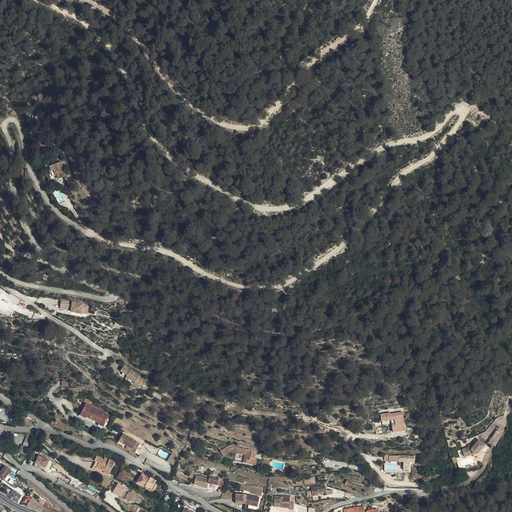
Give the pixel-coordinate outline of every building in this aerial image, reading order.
[(70,175),(65,159),(54,163),(57,174),(61,173),(62,177),(70,175)] [(77,305),(66,303),(65,311),(75,313),(75,314),(86,316),(87,315),(88,305),(77,303),(77,305)] [(128,378),(132,380),(137,384),(136,385),(140,387),(142,386),(144,388),(148,383),(141,378),(142,377),(133,371),(132,372),(126,367),(122,371),(125,373),(124,375),(128,378)] [(111,413),(87,403),(82,415),(88,418),(89,415),(100,420),(99,423),(105,425),(111,413)] [(7,420),(8,420),(13,412),(0,405),(0,416),(6,420),(7,420)] [(392,420),(393,432),(406,430),(404,411),(381,413),(381,421),(392,420)] [(135,440),(118,430),(113,439),(120,443),(120,444),(124,447),(130,450),(131,448),(135,440)] [(22,454),(30,432),(24,432),(15,450),(22,454)] [(484,448),(489,443),(479,434),(470,442),(470,440),(460,443),(464,453),(478,449),(480,450),(483,447),(484,448)] [(209,449),(211,453),(212,454),(213,454),(220,450),(235,453),(234,459),(245,462),(245,456),(244,456),(245,450),(237,449),(235,452),(218,443),(209,449)] [(220,443),(218,443),(235,452),(237,449),(245,450),(245,449),(220,443)] [(49,461),(42,456),(35,453),(31,463),(41,468),(43,465),(46,467),(49,461)] [(168,461),(174,464),(178,456),(172,453),(168,461)] [(100,469),(106,472),(112,458),(104,455),(104,457),(96,454),(95,455),(94,459),(95,460),(93,465),(101,468),(100,469)] [(404,471),(411,471),(410,463),(415,463),(415,455),(389,455),(390,462),(403,461),(404,471)] [(94,459),(92,458),(88,466),(105,473),(106,472),(100,469),(101,468),(93,465),(95,460),(94,459)] [(0,477),(2,478),(8,470),(4,466),(3,467),(0,464),(0,477)] [(139,470),(135,478),(148,485),(153,475),(148,473),(148,474),(139,470)] [(207,487),(209,476),(196,474),(194,485),(207,487)] [(218,487),(219,477),(210,476),(208,486),(218,487)] [(137,494),(122,485),(117,493),(122,496),(123,495),(126,497),(130,496),(135,498),(137,494)] [(325,492),(325,486),(310,487),(310,496),(317,495),(317,493),(325,492)] [(8,497),(17,502),(22,495),(16,491),(15,492),(13,491),(8,497)] [(242,506),(242,510),(249,511),(254,511),(257,504),(244,500),(232,499),(232,506),(242,506)] [(30,500),(28,506),(42,510),(44,504),(30,500)] [(191,511),(194,509),(195,507),(184,501),(182,504),(183,505),(179,511),(191,511)]
